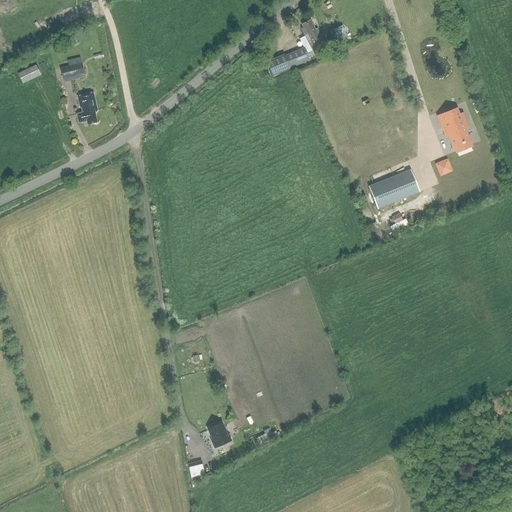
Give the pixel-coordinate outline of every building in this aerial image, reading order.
[(302,29),(312,50),(324,44),(317,29),(315,30),(310,21),(302,25),(304,28),(302,29)] [(348,38),(341,25),(330,31),(336,43),(348,38)] [(70,43),(73,42),(75,45),(80,42),(77,37),(69,41),(70,43)] [(290,69),(289,67),(308,59),(303,48),(284,56),(283,55),(266,62),(272,76),(290,69)] [(22,83),(41,75),(36,63),(17,72),(22,83)] [(60,68),(62,79),(84,74),(81,63),(60,68)] [(92,94),(79,97),(82,113),(77,115),(79,122),(87,120),(88,123),(96,121),(93,111),(96,110),(92,94)] [(462,114),(458,116),(456,110),(442,116),(444,121),(440,123),(445,136),(450,135),(454,146),(461,143),(462,144),(464,143),(463,142),(468,140),(463,129),(468,127),(462,114)] [(368,187),(377,209),(419,192),(410,170),(368,187)] [(399,214),(392,218),(395,224),(402,220),(399,214)] [(215,448),(231,441),(228,434),(226,435),(221,423),(208,428),(213,439),(211,440),(215,448)] [(256,436),(260,444),(275,437),(270,429),(256,436)] [(204,472),(203,466),(196,468),(195,465),(188,467),(190,475),(204,472)]
